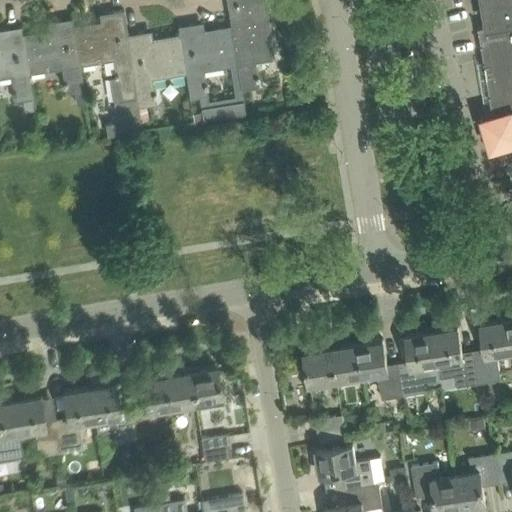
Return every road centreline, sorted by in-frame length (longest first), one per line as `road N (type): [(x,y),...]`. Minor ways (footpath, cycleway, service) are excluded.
road 1 (residential): [(378,269),(333,0)]
road 2 (residential): [(0,332),(248,291)]
road 3 (residential): [(285,511),(248,291)]
road 4 (residential): [(378,269),(511,247)]
road 5 (residential): [(248,291),(378,269)]
